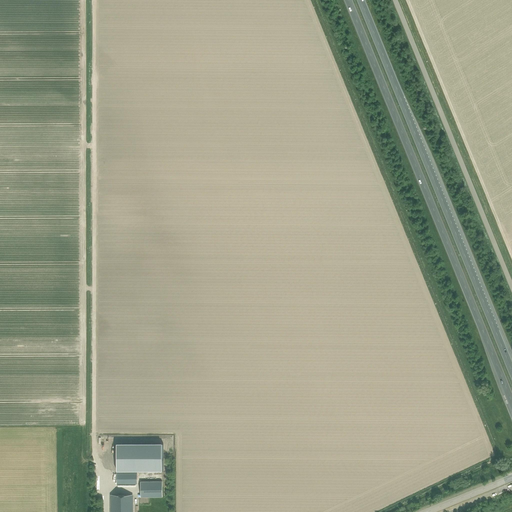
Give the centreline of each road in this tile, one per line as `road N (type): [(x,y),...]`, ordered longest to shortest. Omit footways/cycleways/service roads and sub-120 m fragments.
road 1 (trunk): [(348,0),(511,402)]
road 2 (trunk): [(511,372),(360,0)]
road 3 (unclassified): [(511,287),(394,0)]
